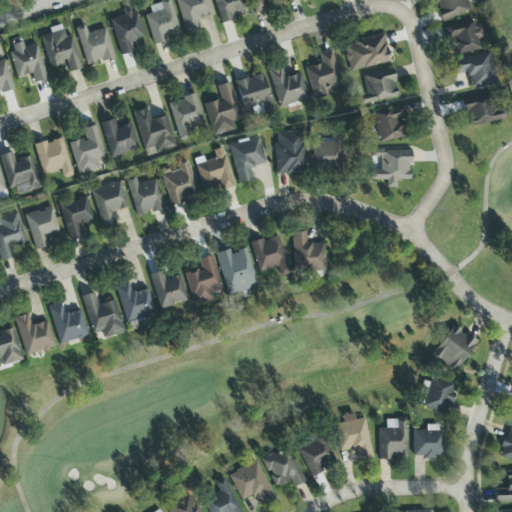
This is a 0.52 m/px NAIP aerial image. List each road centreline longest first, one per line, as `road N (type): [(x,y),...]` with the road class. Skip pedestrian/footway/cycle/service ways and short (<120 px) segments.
road 1 (residential): [(0,293),(267,211),(314,207),(361,214),(408,235),(468,296),(511,321)]
road 2 (residential): [(0,128),(387,10),(411,23)]
road 3 (residential): [(411,23),(445,145),(447,185),(408,235)]
road 4 (residential): [(469,511),(471,448),(509,321)]
road 5 (residential): [(469,489),(363,491),(313,511)]
